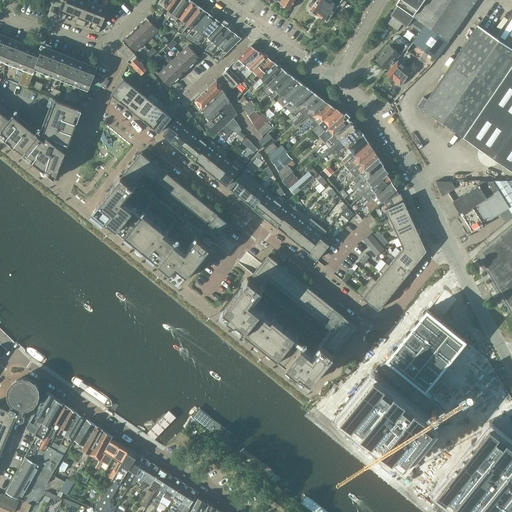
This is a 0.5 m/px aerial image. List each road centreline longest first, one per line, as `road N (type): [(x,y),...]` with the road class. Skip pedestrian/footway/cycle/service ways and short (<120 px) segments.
road 1 (residential): [(98,101),(375,324),(448,246)]
road 2 (residential): [(0,373),(16,352),(246,511)]
road 3 (unknown): [(416,179),(433,161),(410,99),(487,0)]
road 4 (unclassified): [(448,246),(392,141),(338,84)]
road 5 (unclassified): [(511,369),(448,246)]
